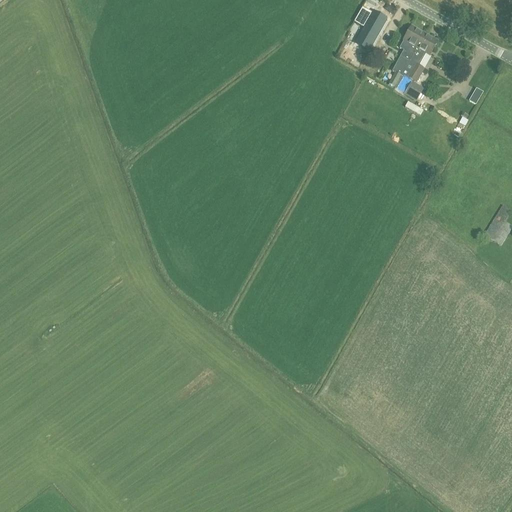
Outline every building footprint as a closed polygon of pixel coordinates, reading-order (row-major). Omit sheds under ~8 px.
[(360,33),(387,50),(394,38),(381,30),(387,20),(373,11),(360,33)] [(394,89),(412,56),(424,36),(411,29),(403,42),(399,49),(403,51),(392,72),(395,74),(388,85),(394,89)] [(437,43),(424,36),(412,56),(394,89),(404,94),(411,82),(407,80),(408,79),(416,84),(421,75),(425,77),(428,72),(419,67),(426,55),(429,56),(437,43)] [(429,92),(435,86),(429,81),(423,88),(429,92)] [(456,123),(462,125),(465,117),(459,115),(456,123)] [(501,247),(511,229),(511,227),(505,223),(511,212),(502,206),(484,236),(501,247)]
